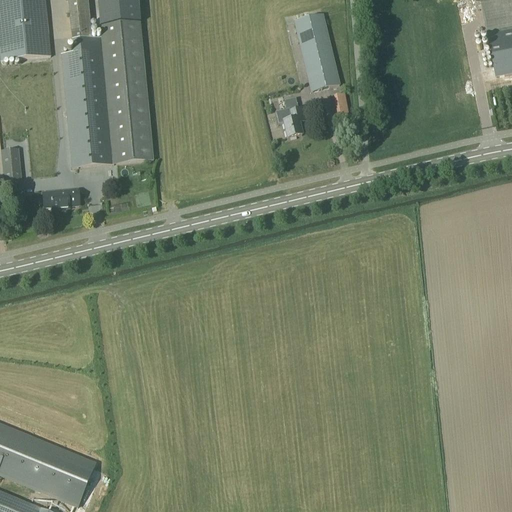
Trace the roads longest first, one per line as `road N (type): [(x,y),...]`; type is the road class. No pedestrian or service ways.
road 1 (secondary): [(367,183),(0,272)]
road 2 (residential): [(367,183),(351,0)]
road 3 (secondary): [(511,150),(367,183)]
